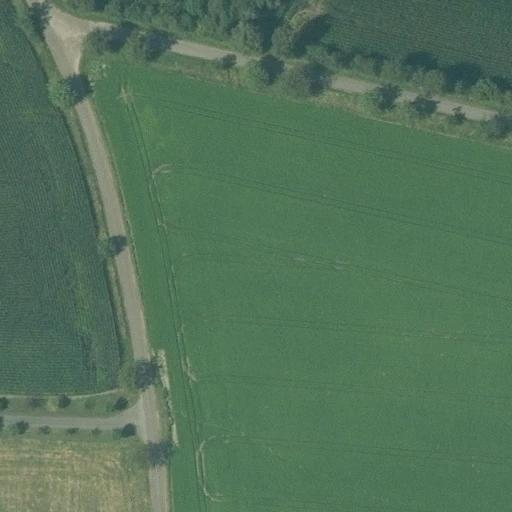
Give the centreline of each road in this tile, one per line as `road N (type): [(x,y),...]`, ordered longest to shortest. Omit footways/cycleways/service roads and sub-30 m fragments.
road 1 (unclassified): [(159,511),(114,226),(73,82),(42,24)]
road 2 (unclassified): [(511,125),(128,36),(42,24)]
